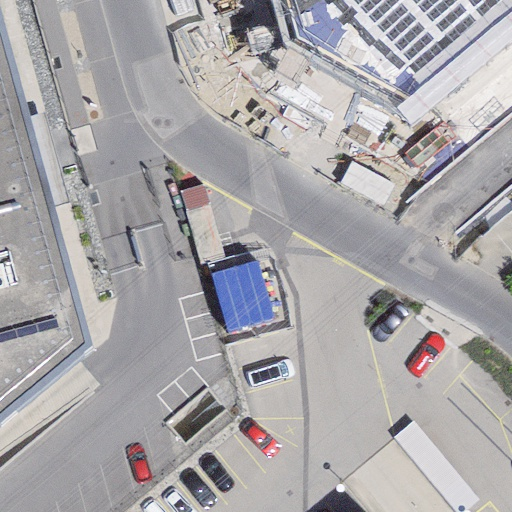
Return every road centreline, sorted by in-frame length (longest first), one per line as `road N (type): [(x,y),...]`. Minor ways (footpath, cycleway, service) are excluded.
road 1 (unclassified): [(127,0),(180,151),(231,204),(511,353)]
road 2 (unknown): [(359,272),(403,173),(511,90)]
